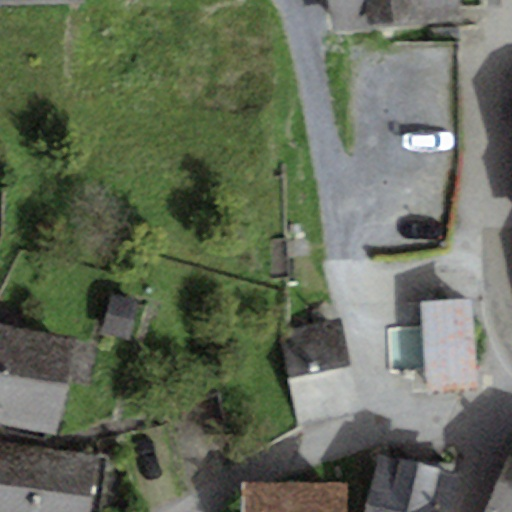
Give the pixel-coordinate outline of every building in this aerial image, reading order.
[(329,0),(333,29),(461,15),(460,7),(459,0),(329,0)] [(194,37),(88,30),(83,112),(189,119),(194,37)] [(239,280),(287,279),(286,240),(238,241),(239,280)] [(110,294),(100,334),(129,341),(139,301),(110,294)] [(478,298),(427,301),(432,397),(483,394),(478,298)] [(333,321),(279,334),(300,421),(354,408),(333,321)] [(73,337),(0,323),(0,420),(56,431),(73,337)] [(81,511),(89,455),(0,443),(0,511),(81,511)] [(511,511),(511,451),(485,511),(511,511)] [(379,456),(366,507),(365,511),(445,511),(455,474),(379,456)] [(341,511),(342,488),(247,486),(246,511),(341,511)]
